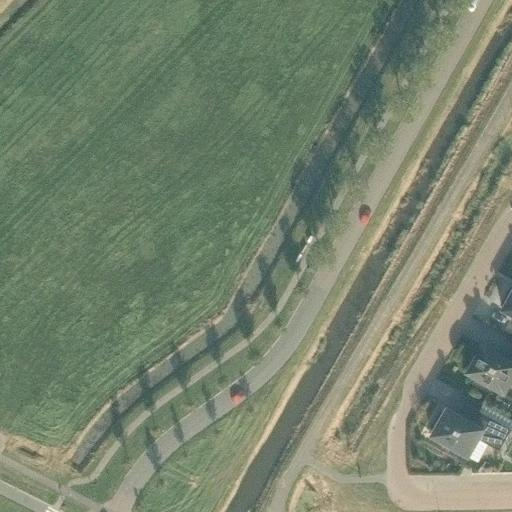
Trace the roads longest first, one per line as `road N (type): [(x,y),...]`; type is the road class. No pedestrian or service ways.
road 1 (unclassified): [(120,511),(160,452),(281,354),(483,0)]
road 2 (track): [(277,511),(288,478),(511,96)]
road 3 (unclassified): [(511,229),(398,434),(399,478),(414,500),(511,501)]
